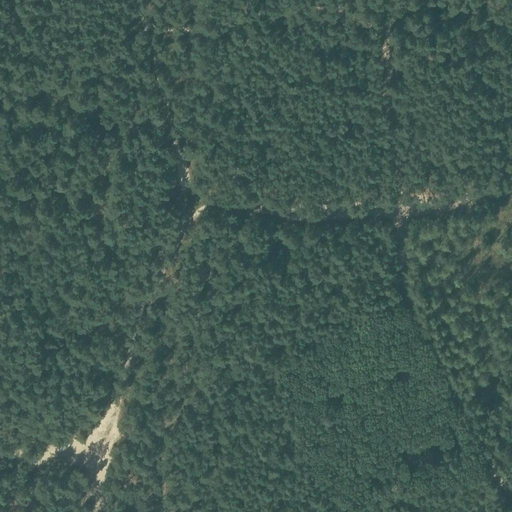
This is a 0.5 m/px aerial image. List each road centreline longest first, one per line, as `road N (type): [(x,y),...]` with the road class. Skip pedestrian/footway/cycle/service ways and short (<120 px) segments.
road 1 (track): [(511,184),(455,200),(316,214),(193,203),(159,272),(113,451)]
road 2 (unknown): [(511,502),(452,403),(399,260),(398,205),(386,160),(385,41)]
road 3 (track): [(385,41),(360,18),(315,10),(146,40)]
road 4 (track): [(193,203),(146,40)]
